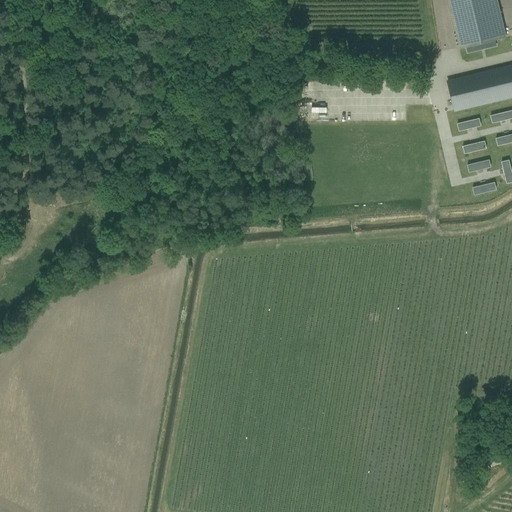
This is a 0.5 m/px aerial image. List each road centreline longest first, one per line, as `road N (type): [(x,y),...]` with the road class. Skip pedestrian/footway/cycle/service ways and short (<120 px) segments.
road 1 (track): [(92,0),(304,220),(468,206)]
road 2 (track): [(0,239),(26,178),(20,0)]
